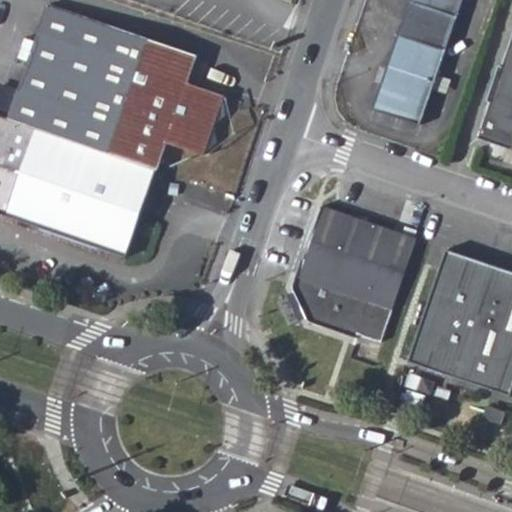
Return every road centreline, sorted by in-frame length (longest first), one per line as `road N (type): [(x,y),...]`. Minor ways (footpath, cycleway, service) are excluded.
road 1 (tertiary): [(511,481),(386,436),(315,427),(245,400)]
road 2 (residential): [(238,264),(327,0)]
road 3 (tertiary): [(132,355),(0,309)]
road 4 (tertiary): [(226,470),(298,486),(345,511)]
road 5 (residential): [(241,390),(238,264)]
